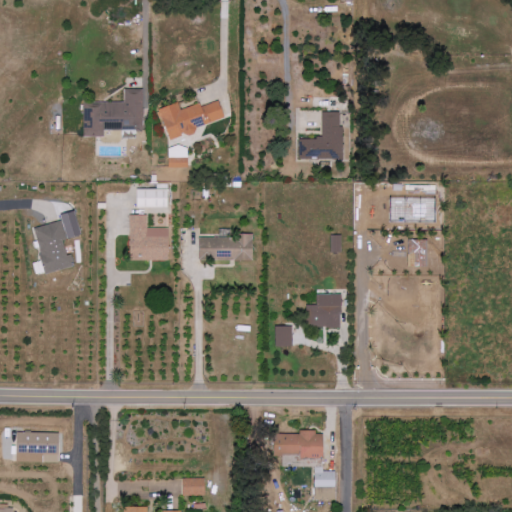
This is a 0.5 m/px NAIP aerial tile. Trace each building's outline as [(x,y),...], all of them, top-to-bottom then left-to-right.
[(82,103),(83,137),(104,137),(104,130),(142,130),(142,89),(123,89),(124,102),(82,103)] [(225,120),(219,101),(200,107),(199,104),(180,110),(177,103),(158,109),(168,139),(225,120)] [(341,112),(321,112),(322,139),(298,139),(298,161),(342,160),(341,112)] [(188,167),(187,146),(168,147),(168,168),(188,167)] [(167,208),(167,189),(136,189),(136,207),(167,208)] [(33,228),(45,274),(74,266),(71,254),(66,255),(63,240),(81,235),(75,212),(60,215),(61,221),(33,228)] [(146,215),(129,216),(129,261),(168,260),(167,228),(146,228),(146,215)] [(341,252),(341,235),(330,235),(331,253),(341,252)] [(252,236),(199,237),(200,262),(253,260),(252,236)] [(341,295),(316,294),(316,306),(306,306),(306,327),(340,328),(341,295)] [(292,327),(275,327),(275,347),(293,347),(292,327)] [(16,463),(58,464),(59,433),(17,432),(16,463)] [(274,457),(323,457),(323,432),(299,432),(299,435),(274,434),(274,457)] [(335,488),(336,472),(323,471),(323,468),(314,468),(314,488),(335,488)] [(204,478),(182,479),(183,496),(205,496),(204,478)]
